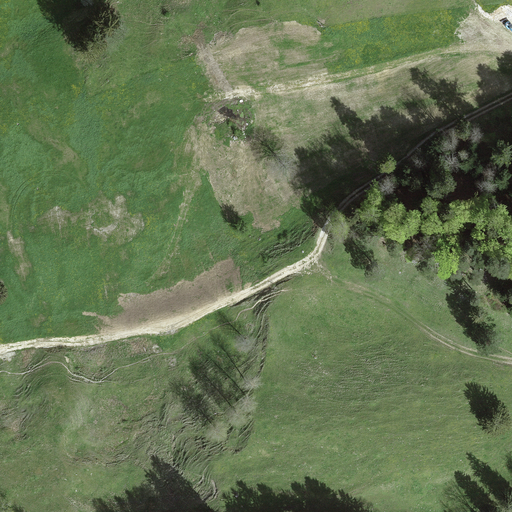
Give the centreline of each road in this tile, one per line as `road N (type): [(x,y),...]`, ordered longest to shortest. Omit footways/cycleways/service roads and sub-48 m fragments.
road 1 (track): [(511,363),(439,340),(389,301),(345,284),(320,256),(336,216),(360,191),(431,138),(511,98)]
road 2 (track): [(0,351),(150,331),(320,256)]
